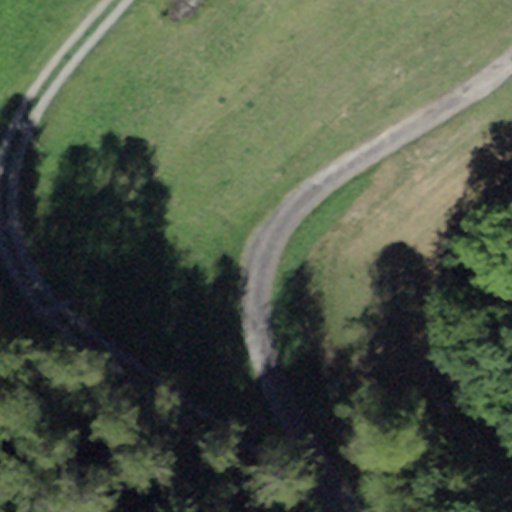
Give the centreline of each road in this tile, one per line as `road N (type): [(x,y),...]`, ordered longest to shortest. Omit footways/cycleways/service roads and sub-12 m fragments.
road 1 (track): [(117,0),(46,85),(23,126),(4,205),(9,243),(60,318),(317,496),(335,495)]
road 2 (track): [(345,511),(260,350),(254,273),(290,210),(511,54)]
